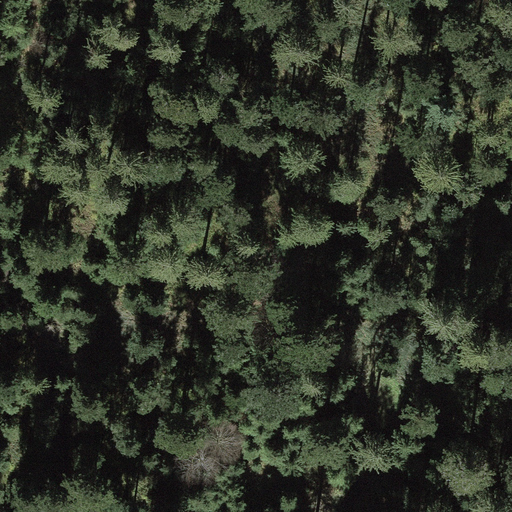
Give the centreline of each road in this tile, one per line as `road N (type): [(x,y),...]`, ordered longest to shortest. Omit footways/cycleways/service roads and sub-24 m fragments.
road 1 (track): [(511,283),(428,383),(350,511)]
road 2 (track): [(428,383),(471,511)]
